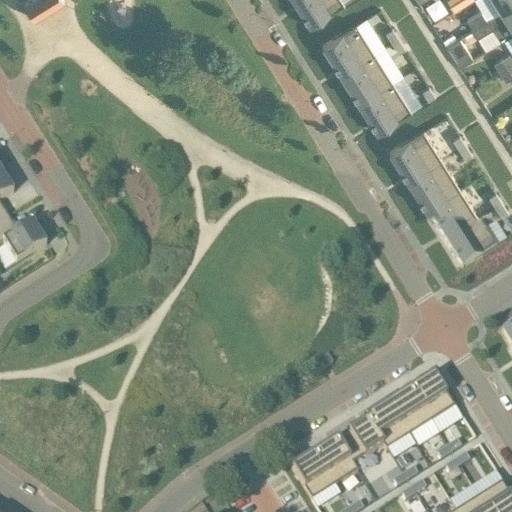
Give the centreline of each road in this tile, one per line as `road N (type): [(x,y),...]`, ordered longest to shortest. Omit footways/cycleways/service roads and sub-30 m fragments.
road 1 (residential): [(445,329),(237,0)]
road 2 (residential): [(0,316),(87,257),(92,243),(0,89)]
road 3 (residential): [(239,456),(445,329)]
road 4 (residential): [(511,436),(445,329)]
